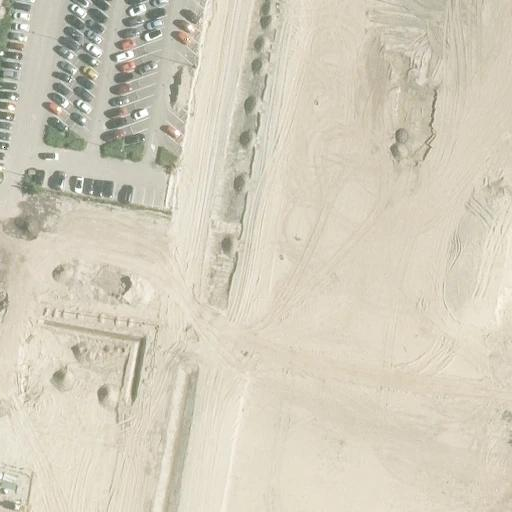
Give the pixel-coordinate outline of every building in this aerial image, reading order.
[(145,0),(142,16),(178,23),(182,0),(180,0),(145,0)] [(364,6),(331,0),(328,0),(326,18),(361,25),(364,6)] [(397,0),(388,0),(387,10),(395,11),(397,0)] [(385,22),(393,23),(395,11),(387,10),(385,22)] [(361,25),(326,18),(322,38),(318,37),(317,38),(358,45),(361,25)] [(195,38),(160,32),(156,55),(191,61),(195,38)] [(133,38),(125,37),(123,49),(131,50),(133,38)] [(390,38),(383,37),(380,49),(388,50),(390,38)] [(358,45),(317,38),(314,58),(354,65),(358,45)] [(509,45),(501,44),(499,56),(507,57),(509,45)] [(121,61),(129,62),(131,50),(123,49),(121,61)] [(378,61),(386,62),(388,50),(380,49),(378,61)] [(191,61),(156,55),(153,74),(188,80),(191,61)] [(499,56),(497,68),(505,69),(507,57),(499,56)] [(354,65),(314,58),(311,77),(351,84),(354,65)] [(188,80),(153,74),(149,92),(185,99),(188,80)] [(126,76),(118,75),(116,87),(124,88),(126,76)] [(384,77),(376,76),(374,88),(382,89),(384,77)] [(351,84),(311,77),(307,96),(347,103),(351,84)] [(502,86),(494,84),(492,96),(500,97),(502,86)] [(114,98),(122,100),(124,88),(116,87),(114,98)] [(372,100),(379,101),(382,89),(374,88),(372,100)] [(185,99),(149,92),(146,111),(181,117),(185,99)] [(344,122),(347,103),(307,96),(307,97),(312,97),(309,115),(344,122)] [(490,108),(498,109),(500,97),(492,96),(490,108)] [(181,117),(146,111),(143,130),(178,136),(181,117)] [(120,114),(112,113),(110,124),(117,126),(120,114)] [(377,115),(369,114),(367,126),(375,127),(377,115)] [(344,122),(309,115),(305,138),(324,141),(324,140),(340,143),(341,142),(344,122)] [(496,123),(488,122),(486,134),(494,135),(496,123)] [(108,136),(115,138),(117,126),(110,124),(108,136)] [(365,137),(373,139),(375,127),(367,126),(365,137)] [(178,136),(143,130),(139,151),(179,159),(179,157),(175,157),(178,136)] [(486,134),(484,146),(492,147),(494,135),(486,134)] [(324,141),(321,161),(356,167),(360,145),(341,142),(340,143),(324,140),(324,141)] [(390,153),(379,150),(377,158),(389,160),(390,153)] [(179,159),(139,151),(135,173),(175,180),(179,159)] [(112,157),(104,155),(102,167),(110,168),(112,157)] [(490,159),(482,157),(480,169),(487,171),(490,159)] [(356,167),(321,161),(317,180),(353,186),(356,167)] [(100,179),(108,180),(110,168),(102,167),(100,179)] [(478,181),(485,182),(487,171),(480,169),(478,181)] [(175,180),(135,173),(132,192),(172,199),(175,180)] [(353,186),(317,180),(314,199),(349,205),(353,186)] [(385,184),(373,182),(372,190),(383,192),(385,184)] [(21,190),(19,198),(31,200),(33,192),(21,190)] [(372,190),(370,198),(382,200),(383,192),(372,190)] [(43,202),(44,194),(33,192),(31,200),(43,202)] [(172,199),(132,192),(129,211),(169,218),(172,199)] [(105,194),(98,193),(96,205),(103,206),(105,194)] [(56,196),(55,204),(67,206),(68,198),(56,196)] [(79,208),(80,200),(68,198),(67,206),(79,208)] [(310,221),(345,228),(349,205),(314,199),(310,221)] [(93,217),(101,218),(103,206),(96,205),(93,217)] [(169,218),(129,211),(125,230),(161,236),(164,218),(169,219),(169,218)] [(6,220),(0,254),(21,259),(27,223),(6,220)] [(511,224),(484,220),(482,231),(492,233),(484,278),(306,247),(295,307),(511,344),(511,224)] [(365,229),(377,231),(378,223),(366,221),(365,229)] [(27,223),(21,259),(39,262),(45,226),(27,223)] [(45,226),(39,262),(56,265),(63,229),(45,226)] [(84,233),(63,229),(56,265),(78,269),(84,233)] [(161,236),(125,230),(122,248),(157,255),(161,236)] [(102,237),(90,235),(89,243),(101,245),(102,237)] [(88,251),(99,253),(101,245),(89,243),(88,251)] [(137,274),(154,277),(157,255),(122,248),(117,275),(137,279),(137,274)] [(1,371),(19,374),(26,339),(7,335),(1,371)] [(19,374),(42,378),(48,343),(26,339),(19,374)] [(48,343),(47,355),(58,357),(60,345),(48,343)] [(102,352),(82,349),(78,376),(113,382),(117,359),(101,357),(102,352)] [(64,365),(52,363),(51,371),(63,373),(64,365)] [(50,379),(62,381),(63,373),(51,371),(50,379)] [(109,402),(113,382),(78,376),(74,396),(109,402)] [(337,395),(330,430),(352,434),(358,399),(337,395)] [(106,422),(109,402),(74,396),(71,416),(106,422)] [(276,398),(275,402),(259,400),(255,422),(291,428),(295,401),(276,398)] [(54,401),(46,399),(44,411),(52,412),(54,401)] [(352,434),(369,437),(375,402),(358,399),(352,434)] [(3,400),(1,408),(13,410),(15,402),(3,400)] [(13,410),(25,412),(26,404),(15,402),(13,410)] [(369,437),(387,440),(393,405),(375,402),(369,437)] [(408,444),(414,409),(393,405),(387,440),(408,444)] [(42,423),(50,424),(52,412),(44,411),(42,423)] [(103,440),(106,422),(71,416),(67,435),(107,442),(108,441),(103,440)] [(508,425),(475,419),(471,441),(504,447),(508,425)] [(324,422),(316,420),(314,432),(322,434),(324,422)] [(287,447),(291,428),(255,422),(252,441),(287,447)] [(441,424),(433,423),(431,434),(439,436),(441,424)] [(312,444),(320,445),(322,434),(314,432),(312,444)] [(429,446),(437,448),(439,436),(431,434),(429,446)] [(36,449),(38,437),(30,435),(28,447),(36,449)] [(104,461),(107,442),(67,435),(64,454),(104,461)] [(284,466),(287,447),(252,441),(249,460),(284,466)] [(504,447),(471,441),(468,459),(501,465),(504,447)] [(26,459),(34,460),(36,449),(28,447),(26,459)] [(101,480),(104,461),(64,454),(61,472),(101,480)] [(347,459),(335,457),(334,465),(346,467),(347,459)] [(317,460),(309,458),(307,470),(315,471),(317,460)] [(435,460),(427,458),(425,470),(433,471),(435,460)] [(346,467),(358,469),(359,461),(347,459),(346,467)] [(501,465),(468,459),(465,477),(498,483),(501,465)] [(281,485),(284,466),(249,460),(245,478),(241,477),(240,478),(281,485)] [(383,465),(371,463),(369,471),(381,473),(383,465)] [(393,475),(394,467),(383,465),(381,473),(393,475)] [(307,470),(305,482),(313,483),(315,471),(307,470)] [(425,470),(423,482),(431,483),(433,471),(425,470)] [(101,480),(61,472),(57,491),(93,498),(96,480),(101,481),(101,480)] [(31,475),(23,473),(21,485),(29,486),(31,475)] [(498,483),(465,477),(462,495),(495,500),(498,483)] [(277,504),(281,485),(240,478),(237,497),(277,504)] [(19,497),(27,498),(29,486),(21,485),(19,497)] [(53,511),(90,511),(93,498),(57,491),(53,511)] [(429,495),(421,494),(419,505),(427,507),(429,495)] [(492,511),(495,500),(462,495),(458,511),(492,511)] [(275,511),(277,504),(237,497),(234,511),(275,511)] [(315,498),(308,497),(305,509),(313,510),(315,498)]
